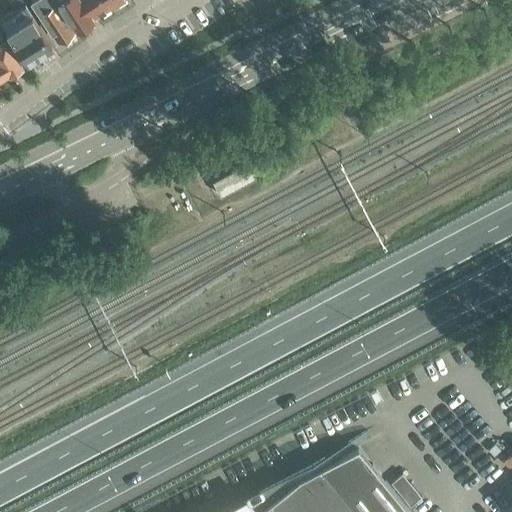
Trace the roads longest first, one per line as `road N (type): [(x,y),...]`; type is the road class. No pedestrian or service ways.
road 1 (motorway): [(511,219),(0,491)]
road 2 (motorway): [(58,511),(511,274)]
road 3 (secondary): [(0,190),(397,0)]
road 4 (residential): [(194,0),(130,30),(0,122)]
